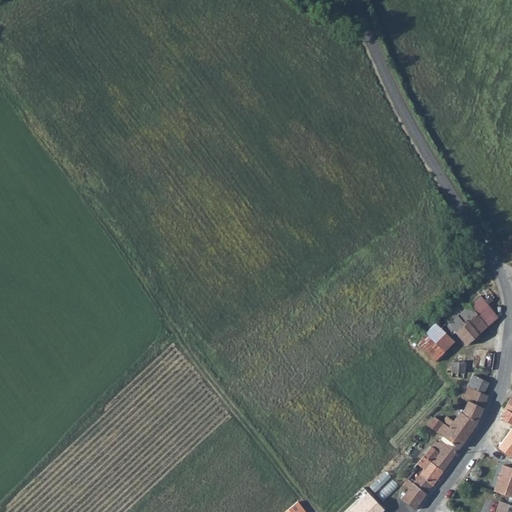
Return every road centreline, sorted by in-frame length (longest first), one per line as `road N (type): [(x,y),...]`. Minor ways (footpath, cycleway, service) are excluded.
road 1 (unclassified): [(358,0),(387,82),(510,297),(496,405),(428,511)]
road 2 (track): [(180,344),(312,509)]
